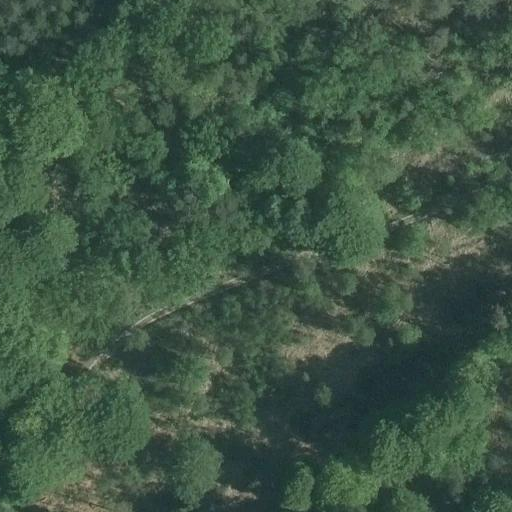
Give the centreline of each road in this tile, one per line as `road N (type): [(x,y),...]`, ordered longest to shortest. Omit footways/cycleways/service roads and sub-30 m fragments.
road 1 (track): [(0,470),(43,432),(94,364),(168,307),(511,179)]
road 2 (track): [(0,279),(94,364)]
